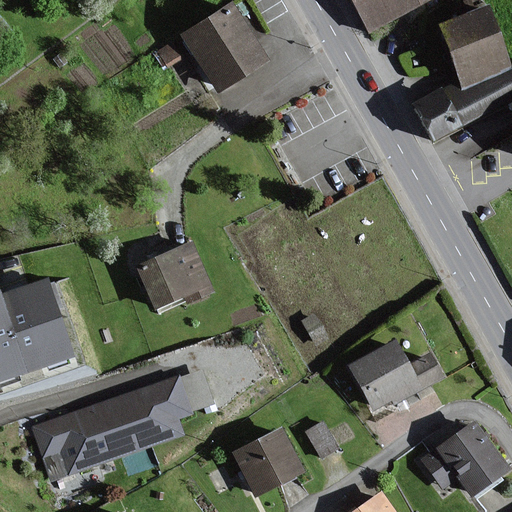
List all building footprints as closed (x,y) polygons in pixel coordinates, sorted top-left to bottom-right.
[(357,0),(373,28),(424,0),(357,0)] [(230,6),(181,37),(215,91),(263,61),(230,6)] [(486,6),(435,24),(456,81),(459,90),(510,72),(486,6)] [(459,90),(456,81),(431,94),(411,105),(431,144),(511,101),(511,78),(510,72),(459,90)] [(191,245),(136,269),(156,315),(211,290),(191,245)] [(44,284),(0,298),(0,380),(69,358),(44,284)] [(395,341),(348,365),(372,413),(442,377),(431,355),(408,367),(395,341)] [(178,378),(32,425),(50,481),(183,438),(177,419),(190,415),(178,378)] [(323,420),(304,432),(319,460),(329,454),(339,448),(323,420)] [(472,423),(421,460),(443,489),(458,478),(471,496),(507,470),(472,423)] [(280,431),(234,454),(255,495),(287,479),(301,472),(280,431)] [(390,511),(379,495),(354,511),(390,511)]
